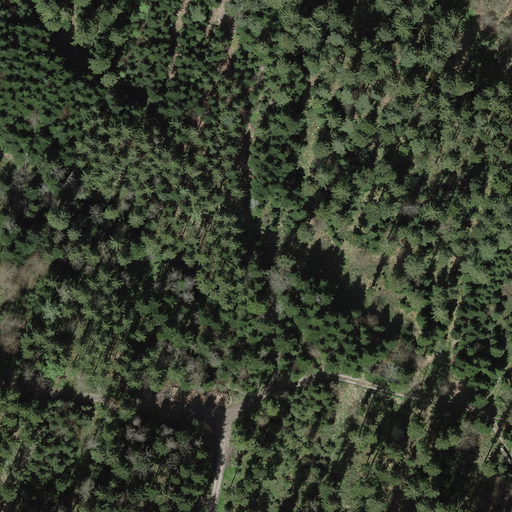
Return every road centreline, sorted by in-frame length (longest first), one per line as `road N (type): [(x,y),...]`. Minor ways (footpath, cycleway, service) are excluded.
road 1 (track): [(0,379),(204,399),(197,511)]
road 2 (track): [(511,496),(410,381)]
